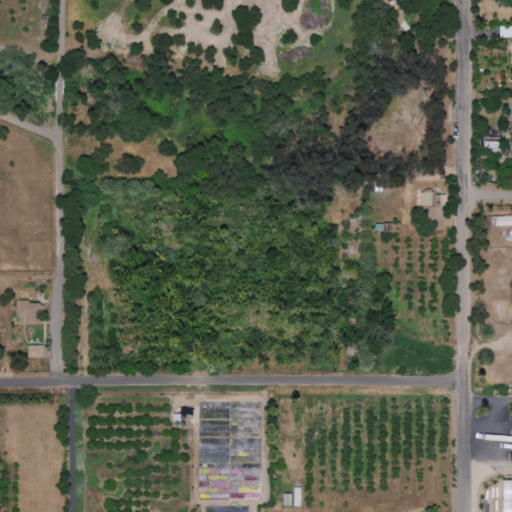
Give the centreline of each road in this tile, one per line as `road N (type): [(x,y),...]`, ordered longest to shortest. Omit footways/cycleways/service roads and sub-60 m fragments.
road 1 (residential): [(465,0),(465,511)]
road 2 (residential): [(465,384),(68,383),(59,374)]
road 3 (residential): [(59,0),(59,374)]
